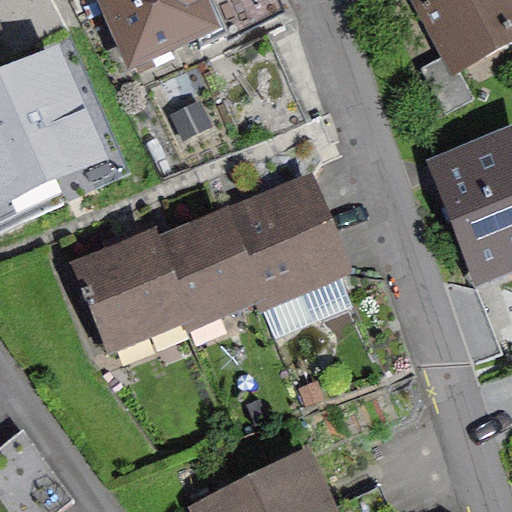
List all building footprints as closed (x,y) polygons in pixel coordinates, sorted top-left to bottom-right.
[(259,0),(99,0),(139,81),(204,46),(269,22),(259,0)] [(511,0),(405,0),(455,89),(511,57),(511,0)] [(269,22),(204,46),(241,140),(305,115),(269,22)] [(0,210),(107,162),(54,45),(0,69),(0,210)] [(511,139),(429,169),(471,287),(511,272),(511,139)] [(302,180),(219,214),(254,300),(257,307),(340,273),(302,180)] [(183,329),(254,300),(219,214),(147,243),(179,320),(183,329)] [(105,350),(179,320),(147,243),(74,272),(105,350)] [(0,453),(0,488),(15,511),(66,511),(75,506),(23,436),(0,453)] [(198,511),(392,511),(379,485),(327,511),(307,460),(197,508),(198,511)]
